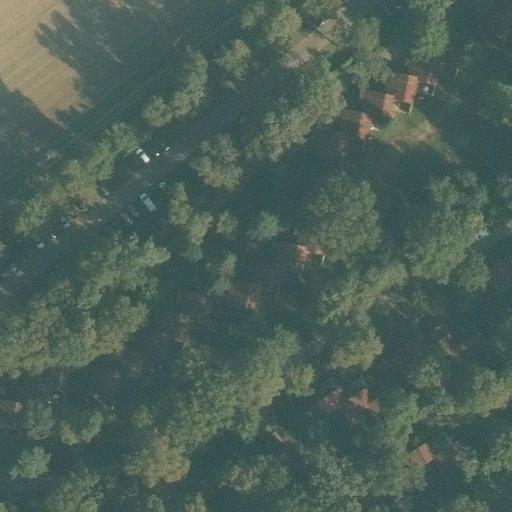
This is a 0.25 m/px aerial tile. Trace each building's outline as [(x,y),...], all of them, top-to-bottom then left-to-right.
[(509,17),(509,19),(511,19),(511,0),(497,0),(497,2),(503,3),(501,14),(509,17)] [(477,36),(504,42),(509,19),(509,17),(501,14),(476,9),(474,20),(480,21),(477,36)] [(433,49),(431,60),(439,65),(458,69),(463,43),(430,36),(427,47),(433,49)] [(410,67),(408,78),(407,80),(416,82),(416,83),(434,87),(439,65),(431,60),(406,54),(404,66),(410,67)] [(387,86),(384,97),(384,98),(393,100),(393,102),(411,106),(416,83),(416,82),(407,80),(408,78),(383,73),(381,85),(387,86)] [(361,115),(361,117),(370,119),(369,120),(388,124),(393,102),(393,100),(384,98),(384,97),(360,92),(357,103),(363,104),(361,115)] [(336,110),(334,122),(340,123),(338,134),(337,135),(346,137),(346,139),(364,143),(369,120),(370,119),(361,117),(361,115),(336,110)] [(341,162),(346,139),(346,137),(337,135),(338,134),(313,129),(311,140),(317,142),(314,156),(341,162)] [(296,224),(293,236),(299,237),(297,248),(296,250),(306,252),(305,253),(324,257),(329,232),(296,224)] [(272,243),(270,254),(276,256),(273,267),(273,268),(283,270),(283,271),(301,275),(305,253),(306,252),(296,250),(297,248),(272,243)] [(485,275),(493,288),(511,276),(511,249),(508,244),(498,251),(500,254),(489,261),(494,269),(485,275)] [(249,261),(246,273),(252,274),(250,285),(250,286),(260,289),(260,290),(278,294),(283,271),(283,270),(273,268),(273,267),(249,261)] [(260,289),(250,286),(250,285),(226,280),(224,292),(230,293),(227,307),(255,312),(260,290),(260,289)] [(182,306),(179,317),(179,318),(188,320),(188,321),(206,325),(211,300),(178,293),(176,305),(182,306)] [(155,312),(152,323),(158,324),(156,336),(156,337),(165,339),(165,340),(183,344),(188,321),(188,320),(179,318),(179,317),(155,312)] [(458,348),(448,355),(456,368),(487,349),(471,324),(461,330),(463,333),(452,340),(458,348)] [(429,349),(420,356),(428,368),(448,355),(458,348),(452,340),(443,325),(432,332),(434,334),(424,341),(429,349)] [(399,350),(390,356),(399,369),(420,356),(419,356),(429,349),(424,341),(414,326),(404,332),(406,335),(394,342),(399,350)] [(132,330),(129,342),(135,343),(133,354),(133,356),(142,358),(141,359),(160,363),(165,340),(165,339),(156,337),(156,336),(132,330)] [(109,349),(106,361),(112,362),(110,373),(109,374),(119,377),(118,378),(137,382),(141,359),(142,358),(133,356),(133,354),(109,349)] [(37,362),(34,374),(40,376),(38,386),(38,388),(47,390),(47,391),(65,395),(71,369),(37,362)] [(86,368),(83,380),(89,381),(86,395),(113,401),(118,378),(119,377),(109,374),(110,373),(86,368)] [(376,402),(367,408),(375,422),(406,402),(390,377),(380,384),(382,387),(371,393),(376,402)] [(348,402),(338,409),(346,422),(367,408),(376,402),(371,393),(361,378),(351,384),(353,387),(342,394),(348,402)] [(318,423),(338,409),(348,402),(342,394),(333,379),(323,385),(324,388),(313,395),(318,403),(309,409),(318,423)] [(14,381),(11,393),(17,394),(15,405),(15,407),(24,408),(24,410),(42,414),(47,391),(47,390),(38,388),(38,386),(14,381)] [(24,410),(24,408),(15,407),(15,405),(0,402),(0,429),(19,433),(24,410)] [(433,460),(441,454),(433,440),(407,457),(417,470),(433,460)] [(447,449),(441,454),(433,460),(441,473),(466,456),(457,443),(451,447),(449,442),(444,445),(447,449)] [(153,495),(162,509),(183,496),(193,489),(187,481),(177,465),(167,472),(169,474),(158,482),(163,489),(153,495)] [(193,489),(183,496),(192,510),(223,490),(206,465),(196,471),(198,474),(187,481),(193,489)]
